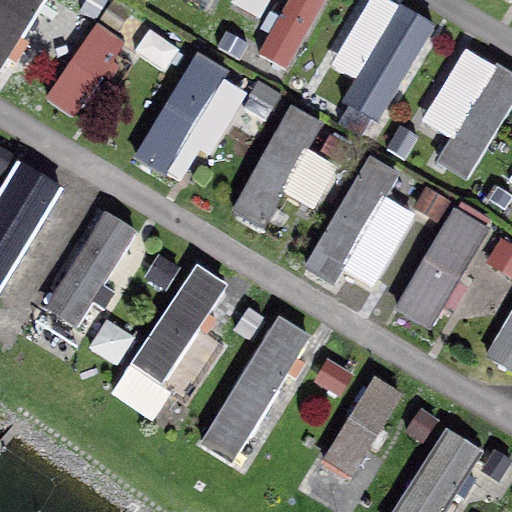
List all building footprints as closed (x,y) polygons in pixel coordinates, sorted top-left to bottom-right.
[(0,0),(0,55),(3,57),(35,0),(0,0)] [(295,62),(322,0),(283,0),(262,48),(295,62)] [(411,0),(364,0),(332,50),(361,68),(346,90),(379,111),(440,19),(411,0)] [(77,107),(131,35),(99,11),(44,83),(77,107)] [(168,171),(224,53),(191,37),(135,156),(168,171)] [(511,60),(460,38),(429,112),(455,123),(441,156),(480,172),(511,96),(511,60)] [(265,211),(320,109),(291,94),(236,195),(265,211)] [(284,178),(315,197),(340,155),(309,136),(284,178)] [(334,269),(400,166),(371,148),(305,250),(334,269)] [(0,180),(0,257),(45,164),(15,149),(0,180)] [(454,195),(395,296),(428,316),(487,215),(454,195)] [(75,309),(136,216),(106,197),(45,290),(75,309)] [(159,375),(227,270),(195,249),(127,354),(159,375)] [(511,299),(493,354),(511,360),(511,299)] [(202,422),(232,442),(311,321),(281,302),(202,422)] [(355,467),(405,383),(372,363),(322,447),(355,467)] [(458,417),(379,502),(390,511),(428,511),(489,446),(458,417)]
